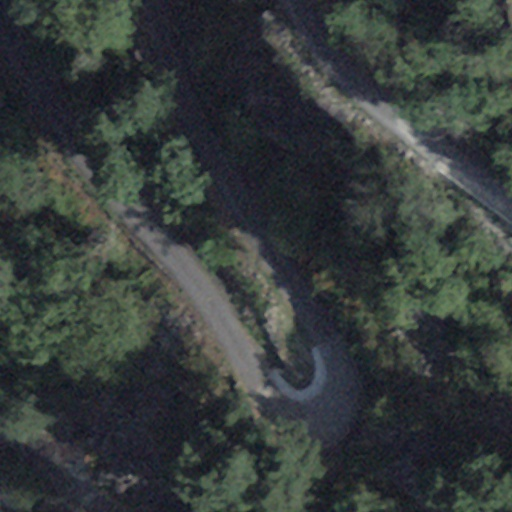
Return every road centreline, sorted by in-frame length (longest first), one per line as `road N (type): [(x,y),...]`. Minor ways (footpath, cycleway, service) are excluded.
road 1 (unclassified): [(0,28),(70,148),(178,262),(267,393),(284,413),(326,419),(345,394),(339,372),(208,148),(175,81),(153,0)]
road 2 (unclassified): [(287,0),(356,91),(511,211)]
